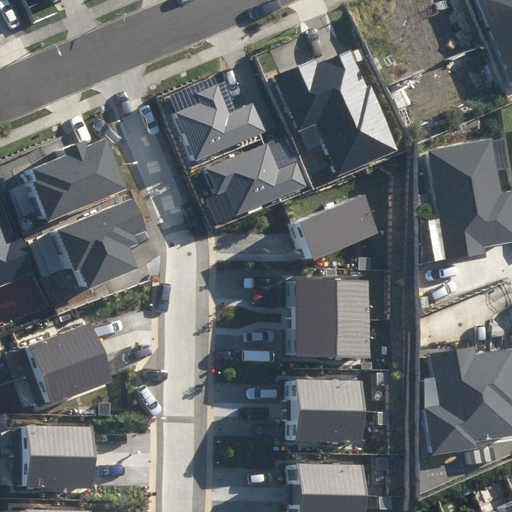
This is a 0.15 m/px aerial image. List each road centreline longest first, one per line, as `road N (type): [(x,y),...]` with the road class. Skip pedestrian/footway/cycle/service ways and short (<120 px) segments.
road 1 (residential): [(120,43),(184,252),(184,511)]
road 2 (residential): [(120,43),(0,94)]
